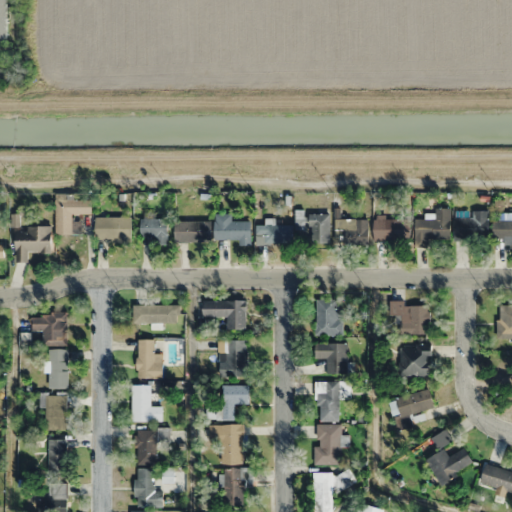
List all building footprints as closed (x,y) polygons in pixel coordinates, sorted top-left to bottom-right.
[(55,235),(72,235),(72,214),(91,214),(91,199),(55,199),(55,235)] [(415,219),(415,244),(428,244),(428,239),(450,239),(450,208),(435,208),(435,219),(415,219)] [(488,210),(473,210),(473,217),(454,217),(454,239),(488,239),(488,210)] [(309,243),(331,243),(331,213),(309,213),(309,243)] [(251,240),(251,219),(233,219),(233,214),(219,214),(219,240),(251,240)] [(511,247),(511,214),(493,215),(493,237),(505,237),(505,247),(511,247)] [(95,238),(127,238),(127,216),(95,216),(95,238)] [(168,218),(141,218),(141,236),(157,236),(157,244),(168,244),(168,218)] [(375,240),(410,240),(410,218),(375,218),(375,240)] [(369,219),(339,219),(339,243),(369,243),(369,219)] [(211,242),(211,220),(175,220),(175,242),(211,242)] [(293,242),(293,225),(257,225),(257,242),(293,242)] [(51,227),(16,226),(15,262),(29,262),(29,251),(51,252),(51,227)] [(342,307),(338,307),(338,299),(316,299),(316,334),(342,334),(342,307)] [(246,300),(203,300),(203,317),(227,317),(227,329),(246,329),(246,300)] [(390,302),(390,321),(400,321),(400,334),(430,334),(430,303),(390,302)] [(511,338),(511,304),(497,304),(497,338),(511,338)] [(133,305),(133,323),(180,323),(180,305),(133,305)] [(67,345),(67,313),(32,313),(32,331),(42,331),(42,345),(67,345)] [(162,356),(155,356),(155,339),(138,339),(138,378),(162,378),(162,356)] [(247,376),(247,339),(219,339),(219,376),(247,376)] [(346,373),(346,342),(315,343),(315,358),(326,358),(326,373),(346,373)] [(431,375),(430,344),(400,344),(400,375),(431,375)] [(49,349),(49,388),(68,388),(68,349),(49,349)] [(339,420),(339,398),(350,398),(350,381),(315,381),(315,420),(339,420)] [(132,421),(151,421),(151,385),(132,385),(132,421)] [(249,385),(221,385),(221,419),(234,419),(234,403),(249,403),(249,385)] [(434,408),(430,388),(391,397),(398,428),(412,425),(409,413),(434,408)] [(68,430),(68,394),(46,394),(46,430),(68,430)] [(243,463),(243,424),(210,424),(210,441),(221,441),(221,463),(243,463)] [(314,445),(314,463),(342,463),(342,424),(317,424),(317,445),(314,445)] [(474,463),(465,447),(449,456),(444,447),(453,442),(446,429),(430,437),(438,452),(427,458),(439,482),(474,463)] [(157,430),(136,430),(136,464),(157,464),(157,430)] [(49,440),(49,473),(67,473),(67,440),(49,440)] [(511,471),(485,464),(479,483),(511,492),(511,471)] [(163,506),(163,490),(155,490),(155,468),(135,468),(135,506),(163,506)] [(245,506),(245,468),(223,468),(223,506),(245,506)] [(313,472),(314,511),(322,511),(333,511),(332,487),(353,487),(353,471),(313,472)] [(66,511),(67,483),(49,483),(49,499),(38,499),(38,511),(66,511)] [(382,511),(383,509),(361,503),(359,511),(351,511),(345,510),(344,511),(382,511)]
